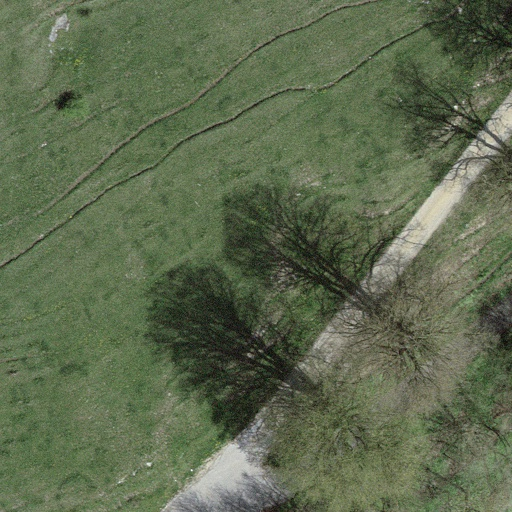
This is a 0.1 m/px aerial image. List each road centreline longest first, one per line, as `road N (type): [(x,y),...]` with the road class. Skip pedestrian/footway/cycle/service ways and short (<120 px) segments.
road 1 (track): [(511,123),(335,349)]
road 2 (residential): [(335,349),(192,511)]
